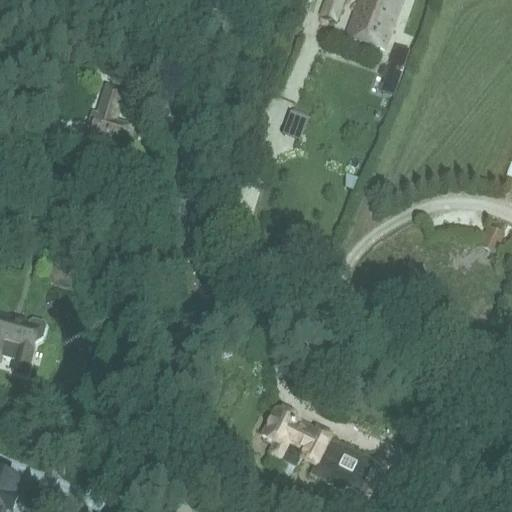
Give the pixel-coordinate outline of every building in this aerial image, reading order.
[(323,0),(318,17),(336,24),(344,0),(323,0)] [(403,0),(358,0),(345,38),(385,52),(403,0)] [(62,41),(78,66),(93,57),(76,31),(62,41)] [(386,62),(381,77),(393,82),(399,66),(386,62)] [(106,141),(124,146),(129,130),(112,126),(122,94),(105,89),(96,115),(92,114),(84,139),(105,145),(106,141)] [(300,100),(291,122),(310,130),(319,108),(300,100)] [(487,227),(477,247),(494,256),(504,235),(487,227)] [(0,316),(0,358),(0,359),(1,357),(17,361),(16,364),(28,367),(34,341),(37,342),(40,340),(43,327),(42,324),(32,321),(29,323),(28,327),(21,325),(22,322),(0,316)] [(329,441),(331,438),(276,412),(263,440),(275,446),(270,457),(296,470),(301,459),(315,465),(309,477),(342,494),(345,489),(357,495),(354,501),(375,511),(396,470),(376,460),(374,464),(329,441)] [(9,511),(22,483),(0,473),(0,511),(9,511)]
